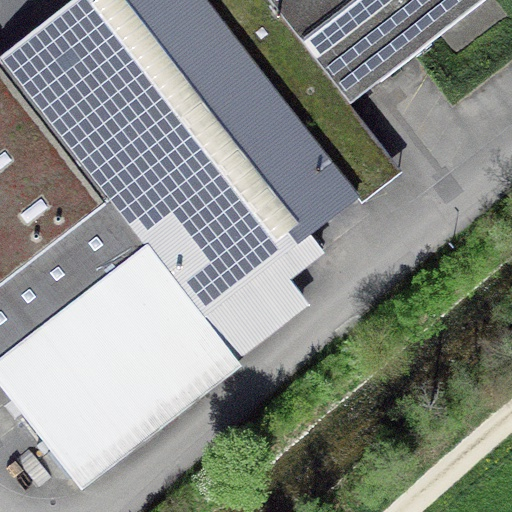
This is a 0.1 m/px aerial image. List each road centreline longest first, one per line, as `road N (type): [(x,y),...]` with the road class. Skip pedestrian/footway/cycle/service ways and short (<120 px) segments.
road 1 (residential): [(511,160),(98,511)]
road 2 (track): [(407,511),(511,427)]
